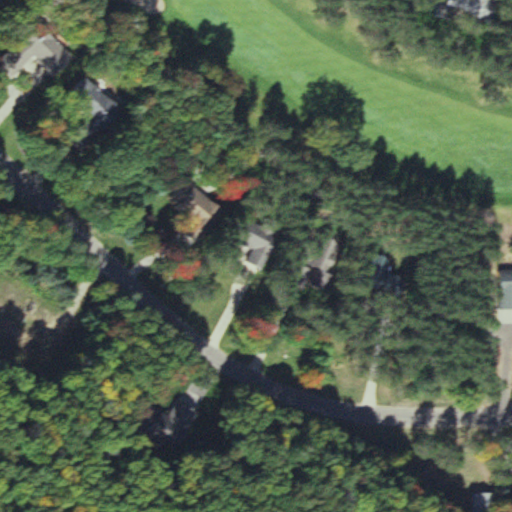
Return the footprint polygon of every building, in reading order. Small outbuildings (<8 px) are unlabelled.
[(455,0),(453,13),(485,20),(489,0),(455,0)] [(31,52),(22,49),(20,60),(28,62),(31,52)] [(201,231),(226,207),(198,178),(173,201),(201,231)] [(511,270),(500,270),(501,309),(511,308),(511,270)] [(176,433),(195,414),(176,393),(156,412),(176,433)] [(475,511),(497,511),(497,493),(475,493),(475,511)]
